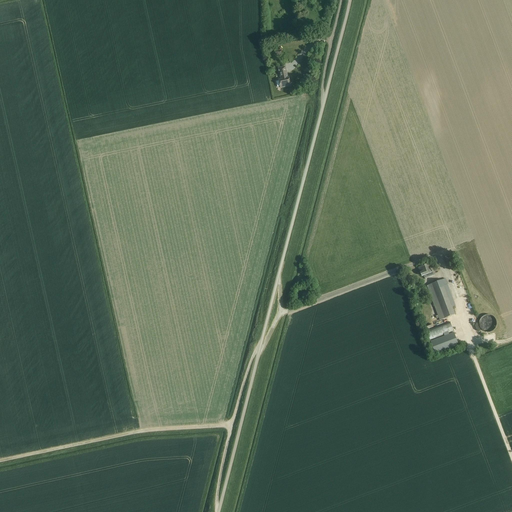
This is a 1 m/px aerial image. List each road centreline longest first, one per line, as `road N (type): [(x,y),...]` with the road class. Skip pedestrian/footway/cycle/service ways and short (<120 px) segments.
road 1 (unclassified): [(278,275),(321,108)]
road 2 (unclassified): [(258,351),(230,425),(216,511)]
road 3 (unclassified): [(218,511),(258,351)]
road 4 (unclassified): [(511,460),(469,347)]
